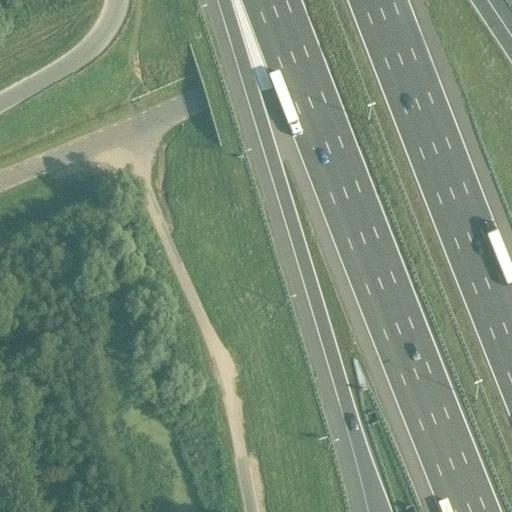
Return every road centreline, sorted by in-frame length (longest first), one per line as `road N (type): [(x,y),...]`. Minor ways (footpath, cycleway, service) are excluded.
road 1 (motorway): [(271,0),(476,511)]
road 2 (motorway): [(238,0),(252,92),(377,511)]
road 3 (unclassified): [(251,511),(209,335),(121,133)]
road 4 (motorway): [(511,353),(376,0)]
road 5 (unclassified): [(121,133),(204,96),(362,0)]
road 6 (unclassified): [(0,102),(93,42),(116,0)]
road 7 (unclassified): [(0,183),(121,133)]
